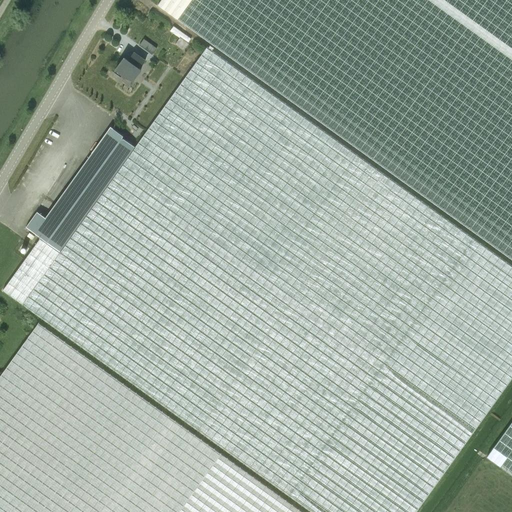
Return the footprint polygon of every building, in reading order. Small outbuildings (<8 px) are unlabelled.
[(511,421),(487,456),(511,474),(511,0),(161,0),(158,5),(511,259),(511,421)] [(157,48),(144,39),(139,46),(152,55),(157,48)] [(41,238),(3,290),(311,511),(415,511),(511,377),(511,266),(207,48),(135,147),(122,138),(123,136),(110,127),(46,217),(37,211),(26,228),(41,238)] [(145,60),(134,52),(130,58),(131,59),(130,62),(124,58),(114,72),(111,70),(111,71),(121,78),(123,75),(132,82),(141,70),(139,69),(145,60)] [(0,375),(0,511),(302,511),(38,323),(0,375)]
